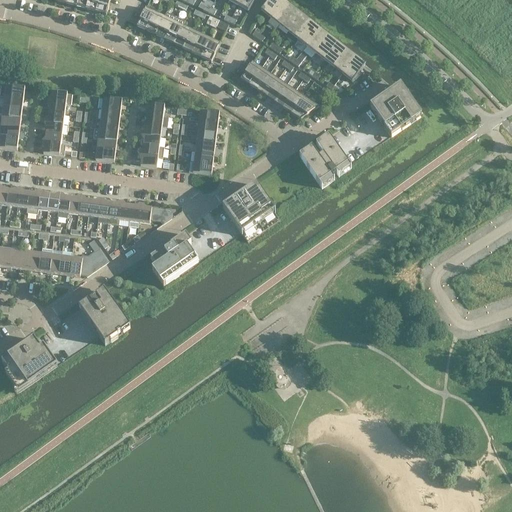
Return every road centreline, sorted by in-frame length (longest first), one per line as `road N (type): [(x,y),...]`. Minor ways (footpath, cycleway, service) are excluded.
road 1 (residential): [(204,209),(186,189),(0,166)]
road 2 (residential): [(204,209),(43,323)]
road 3 (tertiary): [(346,0),(488,125)]
road 4 (track): [(398,0),(511,100)]
